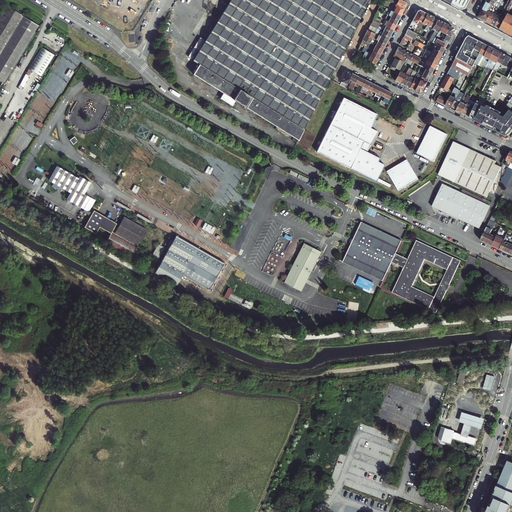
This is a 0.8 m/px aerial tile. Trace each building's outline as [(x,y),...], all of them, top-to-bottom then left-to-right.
[(231,0),(194,60),(201,64),(194,74),(225,93),(222,97),(233,105),(236,100),(298,140),(354,28),(310,0),(231,0)] [(310,0),(354,28),(368,0),(310,0)] [(388,0),(400,6),(397,13),(401,15),(407,5),(406,2),(401,0),(388,0)] [(469,0),(453,0),(452,4),(462,9),(466,8),(469,0)] [(479,18),(483,20),(488,11),(486,9),(490,3),(486,1),(478,16),(479,18)] [(499,8),(504,11),(508,13),(511,6),(507,4),(506,3),(503,2),(501,4),(500,6),(499,8)] [(0,56),(24,17),(8,7),(0,18),(0,56)] [(389,15),(391,16),(398,20),(401,15),(397,13),(394,11),(386,8),(385,10),(390,12),(389,15)] [(487,22),(492,13),(494,9),(491,8),(489,11),(488,11),(483,20),(487,22)] [(491,25),(495,27),(502,15),(504,11),(499,8),(496,15),(491,25)] [(418,10),(408,29),(413,32),(415,28),(414,27),(416,24),(423,11),(420,10),(418,10)] [(420,26),(422,22),(427,13),(423,11),(416,24),(420,26)] [(427,13),(422,22),(427,25),(425,29),(427,30),(424,37),(426,38),(431,28),(437,18),(427,13)] [(496,15),(492,13),(487,22),(491,25),(496,15)] [(511,15),(508,13),(506,17),(501,27),(505,30),(505,31),(508,33),(511,35),(511,15)] [(385,20),(388,21),(396,25),(397,22),(398,20),(391,16),(389,15),(388,15),(385,20)] [(495,27),(500,29),(501,27),(506,17),(502,15),(495,27)] [(374,16),(373,19),(382,24),(386,26),(393,30),(396,25),(388,21),(387,24),(380,21),(381,19),(380,19),(374,16)] [(41,27),(24,17),(0,56),(0,81),(5,84),(41,27)] [(436,35),(443,22),(437,18),(431,28),(436,31),(435,32),(434,31),(429,40),(432,41),(435,37),(436,35)] [(382,24),(373,19),(371,23),(370,24),(378,28),(380,25),(381,26),(382,24)] [(450,25),(443,22),(436,35),(437,36),(438,34),(440,35),(439,36),(441,38),(442,36),(441,36),(441,34),(442,32),(444,33),(445,30),(446,31),(450,25)] [(368,29),(377,34),(388,40),(391,35),(383,31),(378,28),(370,24),(368,29)] [(451,36),(454,30),(453,27),(450,25),(446,31),(445,30),(444,33),(442,36),(441,38),(444,39),(448,41),(451,36)] [(386,26),(383,31),(391,35),(393,30),(386,26)] [(377,34),(368,29),(365,34),(372,38),(374,35),(376,36),(377,34)] [(413,32),(408,29),(405,34),(412,38),(415,40),(418,34),(413,32)] [(365,34),(363,39),(370,43),(372,38),(365,34)] [(376,40),(378,41),(385,44),(388,40),(377,34),(376,36),(378,36),(376,40)] [(405,34),(401,42),(402,43),(403,43),(406,39),(411,41),(412,38),(405,34)] [(467,37),(456,57),(473,66),(475,63),(476,60),(471,57),(472,55),(473,54),(478,57),(485,44),(469,35),(467,37)] [(435,37),(432,41),(445,48),(445,47),(448,41),(444,39),(443,42),(435,37)] [(363,39),(360,44),(367,47),(370,49),(373,44),(370,43),(363,39)] [(430,47),(431,46),(442,52),(445,48),(432,41),(429,40),(427,43),(426,45),(427,46),(430,47)] [(378,41),(376,46),(383,49),(385,45),(385,44),(378,41)] [(485,56),(490,46),(485,44),(478,57),(476,60),(475,63),(478,65),(483,55),(485,56)] [(376,46),(373,50),(380,54),(383,49),(376,46)] [(427,46),(426,49),(440,56),(442,52),(431,46),(430,47),(427,46)] [(485,68),(495,49),(490,46),(485,56),(487,57),(483,65),(484,66),(484,67),(485,68)] [(41,47),(28,69),(41,77),(54,55),(41,47)] [(403,56),(406,50),(399,47),(396,52),(403,56)] [(425,50),(424,53),(438,60),(440,56),(426,49),(425,50)] [(491,65),(494,67),(502,53),(500,52),(495,49),(485,68),(483,74),(486,76),(491,65)] [(373,50),(370,55),(378,59),(380,54),(373,50)] [(410,60),(413,54),(406,50),(403,56),(407,58),(410,60)] [(403,56),(396,52),(394,55),(395,57),(393,60),(394,60),(393,61),(391,65),(390,66),(391,68),(394,70),(395,69),(396,68),(400,70),(405,61),(407,58),(403,56)] [(424,53),(422,56),(436,64),(438,60),(424,53)] [(501,63),(507,67),(511,58),(502,53),(494,67),(493,70),(495,71),(496,70),(497,70),(501,63)] [(368,54),(368,60),(375,64),(378,59),(370,55),(368,54)] [(417,64),(420,58),(413,54),(410,60),(411,60),(416,63),(417,64)] [(436,64),(422,56),(422,57),(420,60),(422,61),(434,68),(436,64)] [(456,58),(451,67),(459,72),(460,71),(468,75),(473,67),(456,58)] [(420,65),(424,67),(432,71),(434,68),(422,61),(420,65)] [(432,71),(424,67),(423,69),(425,70),(423,74),(422,76),(425,77),(428,79),(432,71)] [(408,68),(405,73),(400,82),(405,85),(413,70),(408,68)] [(400,82),(405,73),(400,70),(395,80),(400,82)] [(417,73),(413,70),(405,85),(409,87),(417,73)] [(466,76),(453,70),(451,74),(463,81),(466,76)] [(348,79),(351,73),(348,71),(346,72),(340,84),(345,87),(348,79)] [(417,73),(409,87),(414,90),(420,79),(421,75),(422,76),(423,74),(418,71),(417,73)] [(358,76),(351,73),(348,79),(351,81),(348,88),(351,90),(355,83),(358,76)] [(448,74),(441,87),(448,90),(455,78),(448,74)] [(421,75),(420,79),(414,90),(419,92),(421,91),(428,79),(425,77),(422,76),(421,75)] [(362,86),(365,80),(358,76),(355,83),(358,84),(354,91),(358,93),(360,90),(362,86)] [(473,78),(471,84),(476,87),(479,81),(473,78)] [(365,97),(372,83),(365,80),(362,86),(365,88),(363,92),(360,90),(358,93),(365,97)] [(375,93),(378,87),(375,85),(372,83),(365,97),(368,98),(372,92),(375,93)] [(380,100),(385,90),(378,87),(375,93),(374,95),(379,98),(376,102),(379,103),(380,100)] [(385,90),(380,100),(383,101),(387,103),(392,93),(385,90)] [(440,95),(437,101),(443,104),(446,105),(449,100),(440,95)] [(451,95),(449,100),(446,105),(452,108),(456,100),(457,97),(456,96),(455,97),(451,95)] [(374,119),(377,114),(343,97),(316,152),(375,182),(384,164),(378,161),(379,158),(366,151),(377,131),(373,130),(370,128),(374,119)] [(457,111),(461,103),(456,100),(452,108),(457,111)] [(462,113),(467,104),(462,101),(461,103),(457,111),(462,113)] [(468,103),(467,104),(462,113),(466,115),(471,104),(468,103)] [(475,106),(469,117),(506,135),(511,127),(511,111),(510,109),(504,116),(500,114),(501,112),(496,110),(495,112),(490,109),(491,108),(487,106),(486,108),(476,103),(475,106)] [(466,115),(469,117),(475,106),(471,104),(466,115)] [(447,134),(431,126),(418,154),(434,162),(447,134)] [(486,197),(500,167),(494,164),(496,161),(453,141),(438,175),(486,197)] [(508,168),(511,159),(511,152),(510,151),(509,153),(507,152),(501,164),(507,167),(508,168)] [(419,178),(408,159),(388,171),(399,190),(419,178)] [(69,191),(65,198),(87,211),(94,199),(84,193),(90,181),(79,175),(77,176),(56,164),(47,179),(69,191)] [(215,204),(227,209),(243,171),(227,165),(224,174),(226,175),(224,179),(222,178),(220,182),(223,183),(221,188),(217,200),(216,200),(215,204)] [(219,173),(220,171),(214,168),(214,169),(209,166),(206,173),(219,179),(222,174),(219,173)] [(507,167),(502,179),(500,183),(506,185),(511,172),(511,169),(508,168),(507,167)] [(479,228),(489,206),(462,193),(442,184),(431,206),(479,228)] [(497,205),(511,212),(511,204),(500,199),(497,205)] [(81,213),(79,217),(74,226),(106,244),(112,231),(81,213)] [(124,216),(115,232),(137,245),(147,229),(124,216)] [(490,220),(480,240),(492,245),(496,236),(490,233),(495,223),(490,220)] [(358,229),(397,248),(401,240),(362,221),(358,229)] [(206,222),(202,228),(211,233),(215,227),(206,222)] [(407,258),(395,253),(397,248),(358,229),(347,253),(386,272),(391,261),(403,267),(391,291),(435,312),(459,261),(415,240),(407,258)] [(499,249),(504,238),(500,236),(503,231),(499,229),(498,231),(497,233),(497,235),(496,236),(492,245),(499,249)] [(137,246),(112,231),(106,244),(118,251),(131,258),(137,246)] [(176,235),(175,237),(221,264),(222,262),(176,235)] [(505,251),(511,239),(505,236),(504,238),(499,249),(505,251)] [(175,237),(155,272),(175,283),(181,272),(182,270),(208,285),(221,264),(175,237)] [(298,240),(277,278),(298,289),(319,251),(298,240)] [(159,258),(165,247),(158,243),(152,254),(159,258)] [(140,247),(137,246),(131,258),(135,260),(139,252),(138,251),(140,247)] [(386,272),(347,253),(343,260),(382,279),(386,272)] [(224,263),(222,262),(221,264),(208,285),(207,288),(209,288),(224,263)] [(207,288),(208,285),(182,270),(181,272),(207,288)] [(376,289),(356,279),(355,283),(374,292),(376,289)] [(463,383),(466,373),(460,372),(457,382),(463,383)] [(485,385),(486,385),(492,387),(493,387),(496,376),(488,374),(485,385)] [(465,423),(462,434),(469,436),(471,431),(473,425),(483,428),(486,418),(472,414),(463,412),(460,421),(465,423)] [(456,430),(447,428),(442,441),(452,444),(453,438),(475,444),(477,438),(469,436),(462,434),(455,432),(456,430)] [(503,473),(511,476),(511,461),(509,460),(503,473)] [(511,491),(511,476),(503,473),(498,485),(511,491)] [(507,511),(511,501),(511,491),(498,485),(486,511),(507,511)]
